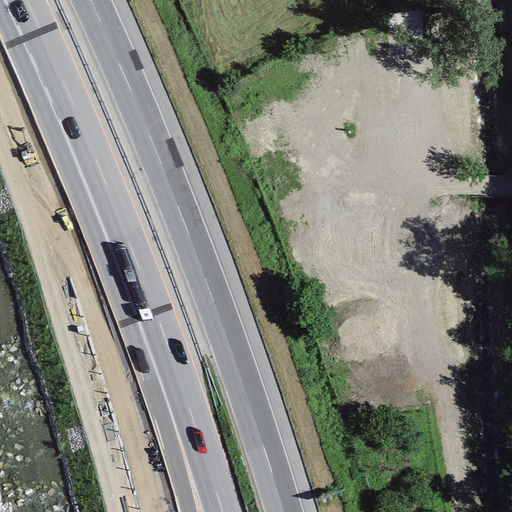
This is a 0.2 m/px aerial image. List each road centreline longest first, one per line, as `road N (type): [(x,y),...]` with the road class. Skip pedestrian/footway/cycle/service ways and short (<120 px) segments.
road 1 (motorway): [(283,511),(210,295),(90,0)]
road 2 (motorway): [(68,95),(164,339),(221,511)]
road 3 (motorway): [(68,95),(179,511)]
road 4 (track): [(421,176),(417,234),(461,511)]
road 5 (track): [(450,0),(414,150),(421,176),(511,183)]
